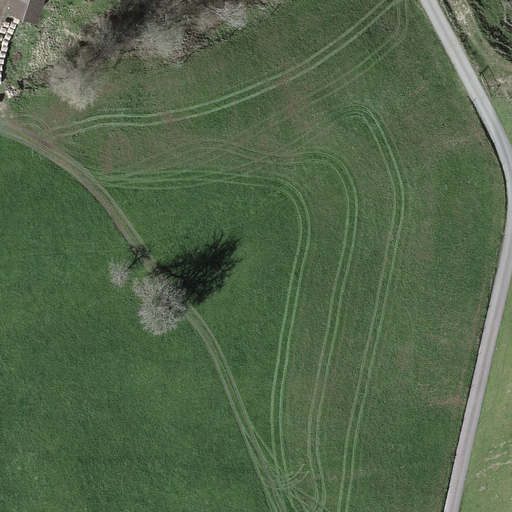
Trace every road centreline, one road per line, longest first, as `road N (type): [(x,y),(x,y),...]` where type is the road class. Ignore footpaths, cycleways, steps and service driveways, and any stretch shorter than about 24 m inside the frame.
road 1 (track): [(22,0),(5,78),(10,104),(83,173),(200,326),(284,511)]
road 2 (residential): [(451,511),(511,237)]
road 3 (residential): [(511,170),(428,0)]
